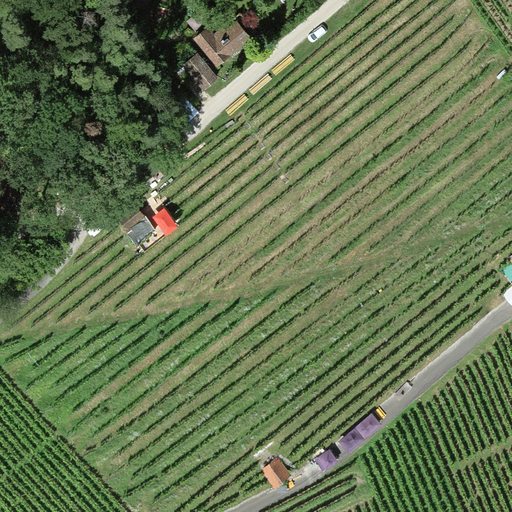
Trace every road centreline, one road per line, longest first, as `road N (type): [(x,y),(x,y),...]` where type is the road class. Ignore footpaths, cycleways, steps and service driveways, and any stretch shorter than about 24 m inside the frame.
road 1 (track): [(0,305),(99,195),(337,0)]
road 2 (residential): [(511,307),(349,454),(239,511)]
